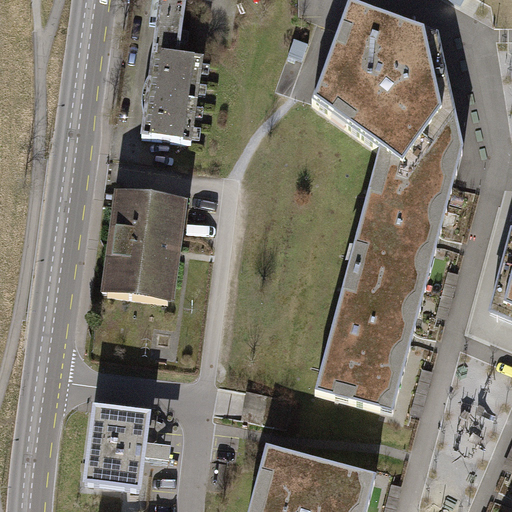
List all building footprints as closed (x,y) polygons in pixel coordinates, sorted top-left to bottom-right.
[(161,0),(154,57),(178,60),(186,0),(161,0)] [(439,40),(349,8),(312,107),(379,156),(374,176),(452,196),(464,152),(439,40)] [(178,60),(154,57),(142,141),(192,147),(203,63),(178,60)] [(452,196),(374,176),(349,272),(427,293),(452,196)] [(182,207),(121,199),(108,298),(169,306),(182,207)] [(511,328),(511,233),(511,234),(489,319),(511,328)] [(427,293),(349,272),(316,397),(394,417),(427,293)] [(460,278),(450,275),(438,321),(448,323),(460,278)] [(434,375),(424,372),(411,418),(422,421),(434,375)] [(150,420),(95,413),(85,489),(140,496),(150,420)] [(511,449),(503,472),(511,475),(511,449)] [(368,511),(377,480),(266,451),(250,511),(368,511)] [(397,511),(404,490),(393,488),(386,511),(397,511)]
